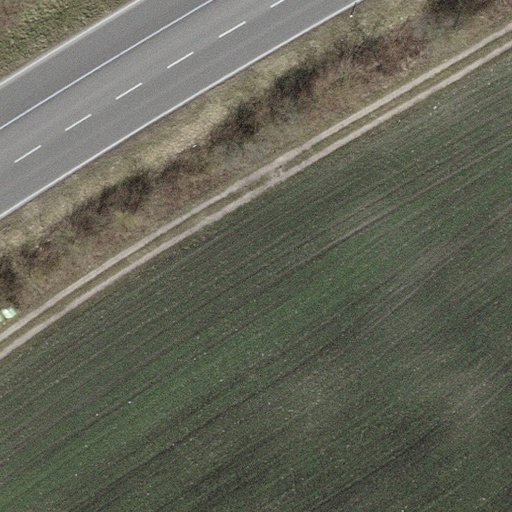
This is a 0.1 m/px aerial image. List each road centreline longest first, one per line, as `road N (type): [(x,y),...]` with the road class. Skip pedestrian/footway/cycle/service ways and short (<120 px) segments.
road 1 (track): [(0,356),(187,219),(511,31)]
road 2 (primary): [(275,0),(0,160)]
